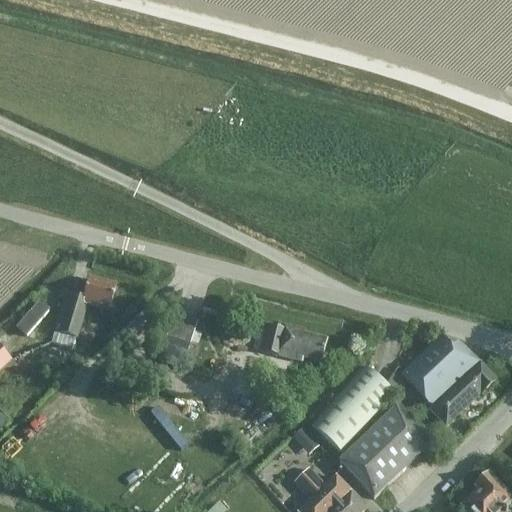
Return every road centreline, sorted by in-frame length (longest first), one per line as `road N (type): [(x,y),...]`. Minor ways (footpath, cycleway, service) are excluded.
road 1 (unclassified): [(511,347),(0,211)]
road 2 (unclassified): [(407,511),(511,408)]
